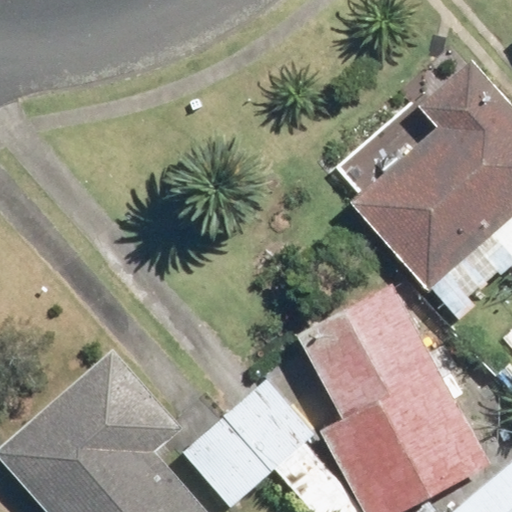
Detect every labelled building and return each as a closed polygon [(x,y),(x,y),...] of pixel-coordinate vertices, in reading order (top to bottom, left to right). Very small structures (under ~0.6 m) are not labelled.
[(361,209),(429,288),(511,216),(511,112),(495,94),(361,209)] [(399,306),(309,351),(385,500),(475,455),(399,306)] [(9,451),(61,511),(208,511),(93,379),(9,451)] [(267,386),(191,455),(240,509),(316,441),(267,386)] [(511,511),(511,470),(463,511),(511,511)]
